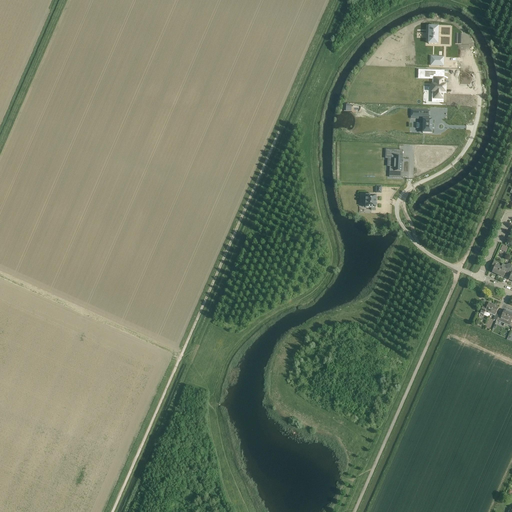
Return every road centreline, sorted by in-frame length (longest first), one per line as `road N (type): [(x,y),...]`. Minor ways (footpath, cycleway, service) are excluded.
road 1 (track): [(112,511),(335,0)]
road 2 (unclassified): [(470,52),(479,93),(471,138),(451,165),(403,193),(396,208),(419,247),(460,270)]
